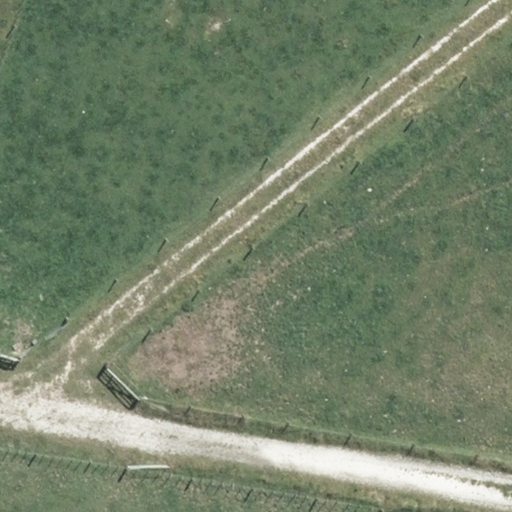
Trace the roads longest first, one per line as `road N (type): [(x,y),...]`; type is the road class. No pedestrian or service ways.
road 1 (track): [(511,24),(79,366),(13,439)]
road 2 (track): [(0,440),(442,511)]
